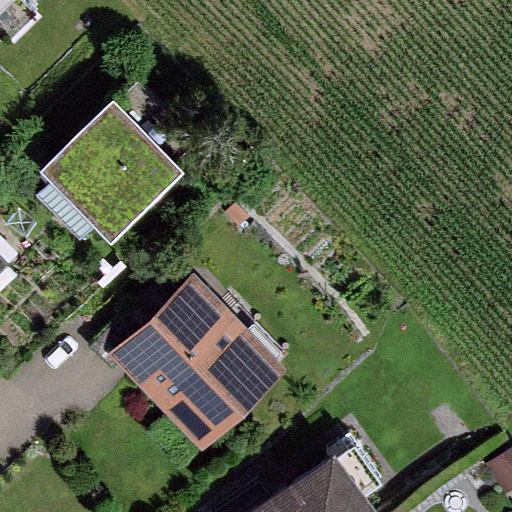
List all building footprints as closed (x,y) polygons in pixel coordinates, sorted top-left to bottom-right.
[(0,0),(0,11),(8,3),(4,0),(0,0)] [(160,175),(90,101),(20,172),(88,243),(160,175)] [(0,264),(21,245),(0,222),(0,264)] [(288,360),(194,263),(108,346),(203,442),(288,360)] [(348,511),(317,461),(233,511),(348,511)]
